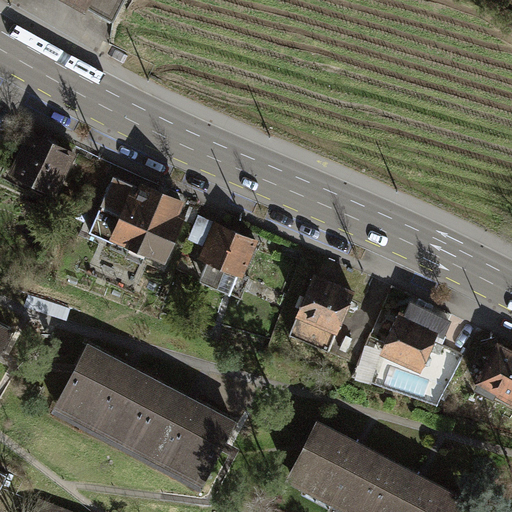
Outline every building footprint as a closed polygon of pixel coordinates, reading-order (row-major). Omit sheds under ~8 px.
[(75,0),(112,19),(122,0),(75,0)] [(32,131),(11,170),(50,191),(71,152),(32,131)] [(130,195),(113,235),(162,256),(180,216),(175,213),(180,201),(143,185),(137,198),(130,195)] [(206,257),(197,280),(226,291),(234,271),(241,274),(255,239),(214,222),(201,255),(206,257)] [(313,274),(297,310),(337,327),(353,291),(313,274)] [(398,312),(383,349),(422,365),(435,331),(442,334),(448,318),(410,303),(405,315),(398,312)] [(328,350),(337,327),(297,310),(288,333),(328,350)] [(0,345),(8,330),(0,325),(0,345)] [(56,409),(127,446),(160,384),(87,345),(71,375),(73,376),(56,409)] [(511,352),(498,345),(476,386),(492,395),(496,387),(511,395),(511,352)] [(232,421),(160,384),(127,446),(196,482),(214,450),(216,451),(232,421)] [(291,474),(360,511),(361,511),(390,460),(318,421),(302,451),(303,452),(291,474)] [(455,511),(462,499),(390,460),(361,511),(455,511)] [(63,511),(38,502),(34,511),(63,511)]
